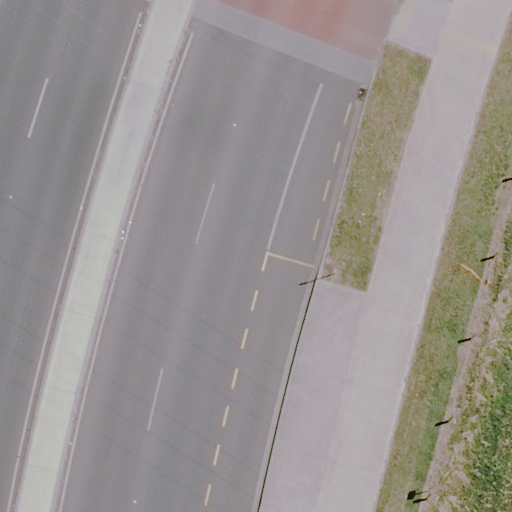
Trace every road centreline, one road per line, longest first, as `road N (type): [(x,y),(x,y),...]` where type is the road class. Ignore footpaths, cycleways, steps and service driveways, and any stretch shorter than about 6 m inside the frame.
road 1 (tertiary): [(281,0),(207,202),(133,511)]
road 2 (tertiary): [(0,229),(70,0)]
